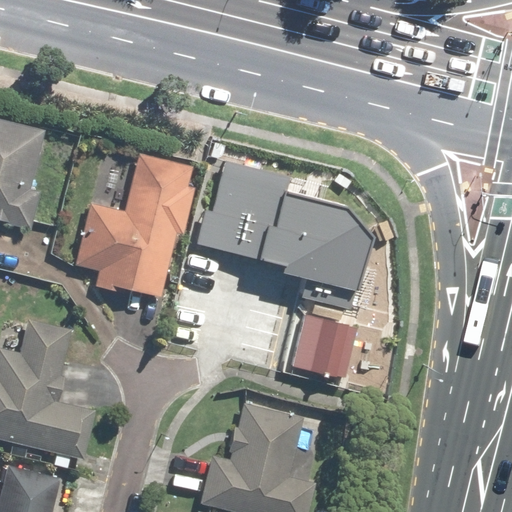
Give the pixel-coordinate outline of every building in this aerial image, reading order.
[(0,222),(26,229),(36,189),(27,187),(39,137),(0,127),(0,222)] [(178,234),(195,165),(133,150),(118,210),(85,202),(70,264),(94,270),(90,288),(155,304),(172,233),(178,234)] [(200,201),(191,239),(303,265),(298,287),(351,299),(367,228),(334,198),(278,185),(282,170),(218,156),(208,203),(200,201)] [(298,313),(286,366),(339,379),(352,326),(298,313)] [(0,439),(79,459),(91,409),(54,401),(60,377),(56,376),(67,328),(23,318),(15,351),(0,347),(0,439)] [(206,453),(194,503),(231,511),(302,511),(310,481),(285,475),(299,417),(237,402),(223,457),(206,453)] [(42,511),(51,476),(0,463),(0,511),(42,511)]
